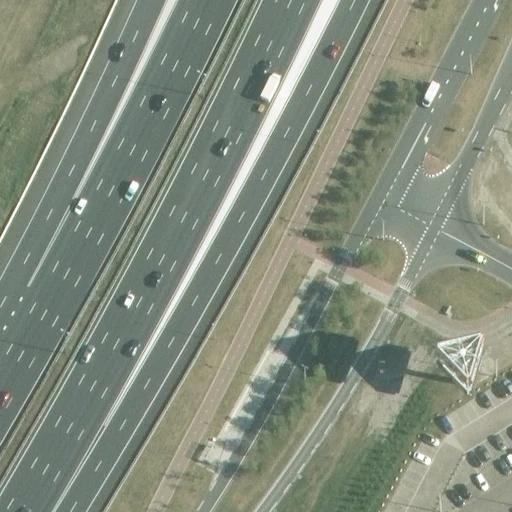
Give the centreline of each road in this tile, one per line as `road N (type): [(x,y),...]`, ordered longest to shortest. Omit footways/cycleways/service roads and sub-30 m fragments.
road 1 (motorway): [(41,511),(135,400),(354,0)]
road 2 (motorway): [(35,511),(291,0)]
road 3 (motorway): [(206,0),(77,253),(0,373)]
road 4 (motorway): [(152,0),(42,234),(0,353)]
road 5 (tertiary): [(376,197),(203,511)]
road 6 (tertiary): [(262,511),(348,385),(434,228)]
road 7 (tertiary): [(480,0),(376,197)]
road 8 (tertiary): [(434,228),(511,72)]
